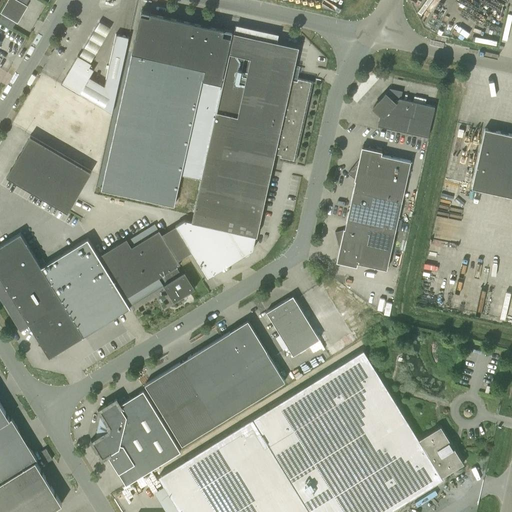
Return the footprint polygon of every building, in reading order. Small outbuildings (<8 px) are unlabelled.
[(7,0),(0,13),(18,23),(28,6),(17,0),(7,0)] [(201,179),(232,37),(223,35),(224,29),(150,13),(149,16),(140,14),(132,52),(101,189),(174,205),(181,174),(201,179)] [(292,77),(295,64),(299,46),(278,42),(235,32),(233,32),(232,37),(201,179),(191,221),(185,220),(175,226),(181,235),(167,243),(178,260),(191,252),(207,278),(253,250),(256,236),(257,236),(274,156),(275,153),(280,154),(280,157),(294,160),(311,81),(297,78),(297,80),(292,79),(292,77)] [(61,84),(112,113),(129,37),(116,34),(104,85),(90,77),(94,69),(89,67),(91,63),(78,55),(61,84)] [(378,125),(428,136),(434,106),(400,98),(401,92),(390,89),(373,108),(380,114),(378,125)] [(511,134),(485,128),(472,187),(511,196),(511,134)] [(30,136),(6,177),(67,212),(91,171),(30,136)] [(355,180),(353,190),(402,200),(411,161),(381,154),(382,151),(372,149),(369,147),(348,173),(355,179),(354,180),(355,180)] [(353,190),(347,219),(395,230),(402,200),(353,190)] [(395,230),(347,219),(345,228),(344,228),(343,230),(335,232),(343,265),(346,264),(357,266),(357,263),(387,269),(395,230)] [(41,267),(84,336),(130,307),(129,305),(163,284),(174,301),(195,288),(185,271),(180,274),(176,267),(180,264),(178,260),(167,243),(159,230),(131,247),(126,239),(99,256),(88,238),(41,267)] [(0,295),(21,329),(29,324),(38,340),(38,343),(41,343),(49,357),(84,336),(41,267),(20,233),(0,245),(0,277),(0,278),(0,295)] [(293,295),(266,311),(293,355),(319,339),(293,295)] [(182,444),(285,381),(249,322),(232,333),(231,331),(145,384),(182,444)] [(464,463),(441,425),(418,439),(363,350),(158,476),(180,511),(387,511),(443,478),(442,476),(464,463)] [(96,438),(93,440),(92,441),(91,439),(90,439),(102,458),(108,455),(126,484),(180,451),(143,390),(120,404),(116,399),(97,410),(98,411),(99,410),(102,414),(96,438)] [(0,481),(0,482),(36,461),(38,459),(12,418),(10,419),(0,403),(0,481)] [(40,452),(46,463),(52,459),(46,448),(40,452)] [(0,482),(0,511),(47,511),(62,503),(36,461),(0,482)]
